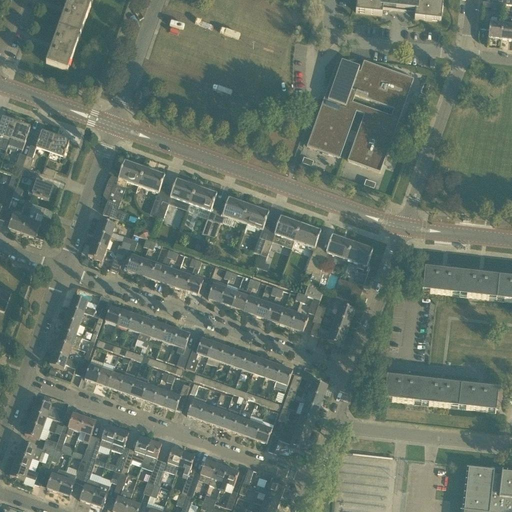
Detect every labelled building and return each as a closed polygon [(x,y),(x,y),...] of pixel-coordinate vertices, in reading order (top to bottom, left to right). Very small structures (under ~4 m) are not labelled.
[(93,1),(90,0),(68,0),(59,29),(80,36),(93,1)] [(357,0),(356,5),(361,6),(360,14),(364,14),(382,16),(382,11),(383,8),(383,7),(383,0),(416,0),(415,14),(414,20),(430,22),(435,22),(436,14),(442,14),(443,0),(357,0)] [(408,0),(391,0),(390,9),(390,10),(407,12),(408,0)] [(502,26),(500,41),(511,42),(511,19),(503,18),(502,26)] [(490,24),(489,29),(488,40),(500,41),(502,26),(490,24)] [(68,72),(80,36),(59,29),(46,65),(68,72)] [(325,98),(308,146),(339,157),(356,110),(366,113),(349,161),(380,172),(413,79),(365,62),(361,72),(358,71),(359,68),(342,62),(331,94),(333,94),(331,100),(325,98)] [(426,97),(429,87),(424,85),(420,95),(426,97)] [(16,125),(2,120),(0,126),(0,149),(7,152),(8,148),(16,125)] [(16,125),(8,148),(21,153),(30,130),(16,125)] [(36,150),(50,155),(55,139),(42,134),(36,150)] [(55,139),(50,155),(63,160),(69,144),(55,139)] [(20,155),(16,166),(23,169),(27,158),(20,155)] [(34,160),(27,158),(23,169),(30,172),(32,170),(31,168),(34,160)] [(311,168),(313,163),(304,159),(302,165),(311,168)] [(109,181),(107,186),(103,198),(108,200),(103,216),(125,224),(128,216),(117,212),(125,190),(124,190),(127,183),(138,187),(144,171),(124,163),(118,179),(112,177),(109,181)] [(34,173),(30,172),(23,169),(20,176),(32,180),(34,173)] [(56,173),(45,169),(42,176),(53,180),(56,173)] [(144,171),(138,187),(159,195),(165,178),(144,171)] [(7,214),(9,210),(19,180),(12,178),(8,190),(2,207),(0,205),(0,212),(7,214)] [(53,188),(38,182),(33,181),(28,196),(48,203),(49,202),(53,188)] [(375,185),(366,181),(364,187),(373,191),(375,185)] [(170,199),(190,206),(196,189),(176,182),(170,199)] [(217,197),(196,189),(190,206),(211,214),(217,197)] [(222,218),(247,227),(253,210),(228,201),(222,218)] [(149,217),(156,220),(161,205),(155,202),(149,217)] [(9,231),(22,236),(33,206),(26,204),(21,219),(14,217),(9,231)] [(168,207),(161,205),(156,220),(163,222),(168,207)] [(33,206),(22,236),(35,240),(45,211),(33,206)] [(253,210),(247,227),(263,232),(269,215),(253,210)] [(294,243),(300,226),(280,219),(274,236),(294,243)] [(208,238),(213,223),(207,221),(201,236),(208,238)] [(101,222),(96,234),(111,239),(115,227),(107,224),(101,222)] [(215,241),(220,226),(213,223),(208,238),(215,241)] [(321,234),(300,226),(294,243),(315,251),(321,234)] [(139,234),(135,232),(134,236),(138,238),(138,239),(146,241),(147,241),(149,233),(141,230),(139,234)] [(111,239),(96,234),(92,246),(106,251),(111,239)] [(332,238),(325,258),(327,262),(326,266),(331,268),(335,258),(346,262),(352,245),(332,238)] [(254,254),(260,257),(266,242),(259,239),(254,254)] [(266,242),(260,257),(267,259),(272,244),(266,242)] [(124,257),(129,252),(131,246),(122,244),(121,248),(119,247),(116,254),(124,257)] [(355,274),(366,278),(370,269),(367,268),(373,252),(352,245),(346,262),(357,266),(355,274)] [(106,251),(92,246),(88,258),(102,264),(106,251)] [(124,257),(116,254),(110,273),(118,276),(124,257)] [(176,264),(176,263),(179,256),(173,254),(170,262),(176,264)] [(127,272),(138,276),(144,262),(131,258),(127,272)] [(305,273),(307,274),(312,276),(318,260),(311,258),(305,273)] [(307,298),(313,300),(320,302),(323,294),(320,293),(318,288),(323,275),(320,274),(324,263),(318,260),(312,276),(311,277),(304,297),(307,298)] [(138,276),(150,281),(155,266),(144,262),(138,276)] [(197,262),(194,270),(191,279),(186,293),(198,297),(200,291),(201,289),(205,279),(197,276),(202,264),(197,262)] [(167,270),(155,266),(150,281),(162,285),(167,270)] [(162,285),(174,289),(179,275),(167,270),(162,285)] [(422,294),(459,298),(462,275),(425,271),(422,294)] [(231,274),(228,282),(233,284),(236,276),(231,274)] [(174,289),(186,293),(191,279),(179,275),(174,289)] [(499,279),(482,277),(462,275),(459,298),(496,302),(499,279)] [(496,302),(511,303),(511,280),(499,279),(496,302)] [(232,309),(244,314),(249,299),(252,290),(255,282),(250,281),(247,288),(245,293),(238,291),(237,295),(232,309)] [(334,298),(357,306),(363,289),(340,281),(334,298)] [(220,305),(225,291),(213,287),(210,295),(208,301),(220,305)] [(0,312),(4,314),(11,295),(0,290),(0,312)] [(225,291),(220,305),(232,309),(237,295),(225,291)] [(107,310),(97,306),(95,312),(86,309),(88,303),(73,298),(69,310),(84,315),(99,320),(102,321),(107,310)] [(260,303),(249,299),(244,314),(255,318),(260,303)] [(308,314),(314,317),(316,312),(318,307),(320,302),(313,300),(308,314)] [(255,318),(267,322),(272,308),(260,303),(255,318)] [(336,319),(350,324),(354,312),(348,310),(340,307),(336,319)] [(284,312),(272,308),(267,322),(279,326),(284,312)] [(122,313),(110,309),(105,323),(117,327),(122,313)] [(80,326),(84,315),(69,310),(65,321),(80,326)] [(279,326),(290,330),(296,316),(284,312),(279,326)] [(122,313),(117,327),(128,331),(133,317),(122,313)] [(308,320),(296,316),(290,330),(303,334),(305,328),(308,320)] [(133,317),(128,331),(139,335),(144,321),(133,317)] [(346,336),(350,324),(336,319),(332,331),(346,336)] [(65,321),(61,332),(76,338),(80,326),(65,321)] [(150,339),(156,325),(144,321),(139,335),(137,342),(144,344),(143,348),(147,349),(150,339)] [(167,329),(156,325),(150,339),(162,344),(167,329)] [(320,327),(314,325),(310,337),(316,339),(320,327)] [(162,344),(173,348),(178,333),(167,329),(162,344)] [(332,331),(327,343),(335,346),(342,348),(346,336),(332,331)] [(57,344),(72,349),(78,351),(82,340),(76,338),(61,332),(57,344)] [(178,333),(173,348),(178,349),(176,354),(181,356),(183,357),(190,337),(178,333)] [(196,356),(208,360),(213,345),(201,341),(196,356)] [(72,349),(57,344),(53,355),(68,360),(72,349)] [(219,364),(224,349),(213,345),(208,360),(219,364)] [(230,368),(236,353),(224,349),(219,364),(230,368)] [(236,353),(230,368),(242,372),(247,357),(236,353)] [(66,366),(70,368),(72,362),(68,360),(53,355),(49,367),(64,372),(66,366)] [(188,358),(183,357),(181,356),(177,367),(184,370),(188,358)] [(258,361),(247,357),(242,372),(253,376),(258,361)] [(140,369),(146,371),(147,366),(149,361),(143,359),(141,364),(140,369)] [(198,363),(195,362),(189,359),(185,371),(195,374),(198,363)] [(253,376),(264,380),(270,365),(258,361),(253,376)] [(78,364),(75,371),(74,376),(82,379),(87,367),(83,366),(78,364)] [(281,369),(270,365),(264,380),(276,384),(281,369)] [(90,367),(84,381),(96,386),(101,371),(90,367)] [(103,367),(101,371),(96,386),(107,390),(113,375),(107,373),(108,369),(103,367)] [(292,373),(281,369),(276,384),(287,388),(292,373)] [(107,390),(119,394),(125,374),(114,370),(113,375),(107,390)] [(125,374),(119,394),(130,398),(137,378),(125,374)] [(163,374),(161,380),(161,382),(172,386),(175,379),(163,374)] [(294,377),(290,389),(294,390),(297,391),(301,379),(294,377)] [(137,378),(130,398),(141,402),(146,387),(148,382),(137,378)] [(424,383),(408,382),(387,379),(384,402),(421,406),(424,383)] [(313,383),(309,395),(323,400),(327,388),(313,383)] [(461,387),(444,386),(424,383),(421,406),(458,410),(461,387)] [(194,385),(190,395),(195,397),(199,387),(194,385)] [(179,399),(169,395),(164,410),(175,414),(176,412),(181,414),(190,389),(183,386),(179,399)] [(141,402),(152,406),(157,391),(146,387),(141,402)] [(498,392),(482,390),(461,387),(458,410),(496,415),(498,392)] [(294,402),(297,391),(294,390),(290,389),(286,400),(290,401),(294,402)] [(152,406),(164,410),(169,395),(157,391),(152,406)] [(305,406),(319,411),(323,400),(309,395),(305,406)] [(36,403),(32,414),(47,419),(62,425),(65,416),(59,413),(59,411),(51,408),(36,403)] [(198,422),(203,408),(192,403),(187,418),(198,422)] [(315,422),(319,411),(305,406),(301,417),(315,422)] [(198,422),(209,426),(215,412),(203,408),(198,422)] [(221,430),(232,434),(239,415),(228,411),(226,416),(221,430)] [(209,426),(221,430),(226,416),(215,412),(209,426)] [(28,425),(43,431),(47,419),(32,414),(28,425)] [(250,419),(239,415),(232,434),(243,438),(250,419)] [(73,433),(80,435),(85,420),(73,416),(66,436),(71,438),(73,433)] [(311,433),(315,422),(301,417),(297,428),(311,433)] [(243,438),(255,442),(260,427),(262,423),(250,419),(243,438)] [(96,424),(85,420),(80,435),(85,437),(82,444),(88,446),(96,424)] [(278,422),(275,429),(282,432),(285,425),(282,424),(282,423),(278,422)] [(43,431),(28,425),(24,437),(39,442),(43,431)] [(55,435),(60,437),(63,429),(57,427),(54,435),(55,435)] [(260,427),(255,442),(267,446),(272,432),(260,427)] [(99,448),(111,452),(118,432),(106,428),(99,448)] [(297,428),(293,440),(307,445),(311,433),(297,428)] [(129,436),(118,432),(111,452),(121,455),(127,440),(129,436)] [(303,456),(307,445),(293,440),(274,433),(272,440),(267,453),(274,455),(278,442),(290,447),(289,451),(303,456)] [(60,437),(55,435),(52,443),(46,441),(44,448),(55,452),(60,437)] [(60,437),(55,452),(61,454),(66,439),(60,437)] [(143,463),(150,443),(139,439),(134,454),(135,454),(133,460),(143,463)] [(142,466),(154,470),(162,447),(150,443),(143,463),(142,466)] [(18,456),(33,461),(39,463),(42,456),(39,455),(40,451),(36,450),(22,444),(18,456)] [(50,467),(51,463),(55,452),(44,448),(42,454),(48,456),(45,465),(50,467)] [(86,450),(86,451),(82,461),(88,463),(92,452),(86,450)] [(178,469),(184,455),(172,451),(164,473),(175,477),(178,469)] [(55,452),(51,463),(58,465),(61,454),(55,452)] [(88,463),(94,465),(98,454),(92,452),(88,463)] [(184,455),(178,469),(185,472),(182,480),(187,482),(192,468),(195,459),(184,455)] [(18,456),(14,466),(29,472),(33,461),(18,456)] [(78,473),(84,475),(88,463),(82,461),(78,473)] [(121,475),(125,464),(119,461),(115,473),(121,475)] [(88,463),(84,475),(90,477),(95,466),(94,465),(88,463)] [(211,481),(216,467),(205,463),(200,477),(211,481)] [(126,477),(130,465),(125,464),(121,475),(126,477)] [(50,467),(45,465),(44,465),(41,472),(47,474),(50,467)] [(44,477),(29,472),(14,466),(10,478),(24,483),(26,479),(35,482),(34,486),(40,489),(44,477)] [(209,487),(220,491),(227,470),(216,467),(211,481),(209,487)] [(224,495),(227,487),(233,489),(239,474),(227,470),(220,491),(219,493),(224,495)] [(463,511),(511,511),(511,475),(502,474),(503,472),(502,472),(501,478),(494,477),(494,473),(466,470),(466,471),(468,471),(463,511)] [(248,471),(242,488),(247,490),(253,473),(248,471)] [(47,491),(58,495),(66,474),(58,472),(56,478),(52,476),(47,491)] [(121,475),(115,473),(114,473),(110,484),(117,487),(121,475)] [(148,485),(154,487),(158,475),(152,473),(148,485)] [(66,474),(58,495),(69,499),(77,478),(66,474)] [(123,489),(127,477),(126,477),(121,475),(117,487),(123,489)] [(159,489),(163,477),(158,475),(154,487),(159,489)] [(88,481),(85,488),(80,503),(91,507),(99,485),(88,481)] [(143,496),(150,498),(154,487),(148,485),(147,484),(143,496)] [(266,484),(264,490),(257,488),(255,493),(266,497),(280,502),(284,491),(266,484)] [(99,485),(91,507),(102,510),(110,489),(99,485)] [(181,496),(187,498),(191,487),(185,485),(181,496)] [(159,489),(154,487),(150,498),(156,500),(160,489),(159,489)] [(191,487),(187,498),(192,500),(196,489),(191,487)] [(247,490),(242,488),(239,496),(245,498),(247,490)] [(121,492),(117,501),(113,511),(125,511),(129,503),(132,496),(121,492)] [(232,493),(225,510),(231,511),(238,495),(232,493)] [(176,507),(182,509),(183,509),(187,498),(181,496),(180,496),(176,507)] [(274,511),(276,511),(280,502),(266,497),(263,503),(255,500),(253,505),(262,508),(274,511)] [(183,509),(182,509),(181,511),(189,511),(193,501),(192,500),(187,498),(183,509)] [(205,498),(203,504),(214,508),(216,502),(211,500),(205,498)] [(138,511),(141,507),(129,503),(125,511),(138,511)]
